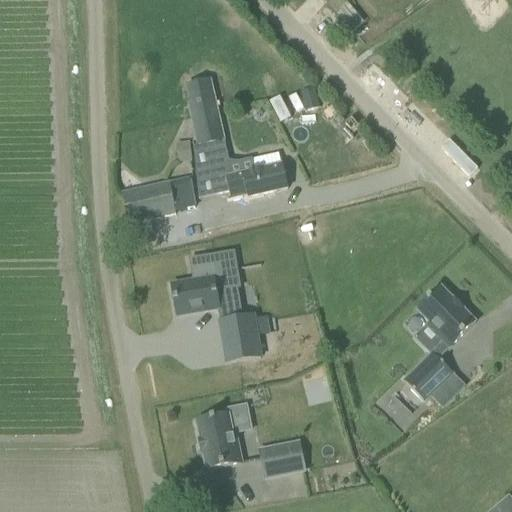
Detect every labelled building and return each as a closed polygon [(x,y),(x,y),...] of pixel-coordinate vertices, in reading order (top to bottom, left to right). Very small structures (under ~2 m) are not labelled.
[(355,32),(364,25),(348,6),(339,13),(355,32)] [(200,148),(211,146),(224,144),(226,143),(215,97),(212,82),(185,88),(189,103),(187,104),(197,149),(200,148)] [(315,91),(302,93),(306,113),(319,110),(315,91)] [(280,99),(269,104),(280,125),(291,119),(280,99)] [(224,144),(211,146),(211,148),(221,196),(230,194),(232,200),(248,197),(249,200),(288,192),(280,156),(252,162),(255,174),(232,179),(224,145),(224,144)] [(190,145),(177,146),(179,166),(192,164),(190,145)] [(189,182),(122,196),(128,227),(195,213),(189,182)] [(285,236),(258,242),(274,306),(301,300),(299,290),(309,287),(299,245),(288,248),(285,236)] [(194,284),(172,287),(177,319),(219,312),(221,323),(242,320),(237,291),(240,290),(234,255),(190,262),(194,284)] [(476,325),(463,312),(464,312),(454,301),(453,302),(441,290),(417,313),(429,326),(427,328),(450,351),(476,325)] [(221,323),(220,324),(227,366),(261,360),(257,338),(254,322),(254,318),(242,320),(221,323)] [(266,320),(254,322),(257,338),(269,336),(266,320)] [(404,384),(425,405),(453,377),(432,356),(404,384)] [(226,418),(196,424),(200,442),(199,442),(202,456),(203,456),(206,473),(242,466),(236,437),(232,417),(226,418)] [(304,474),(298,445),(259,452),(265,482),(304,474)] [(511,511),(511,503),(509,500),(494,511),(511,511)]
